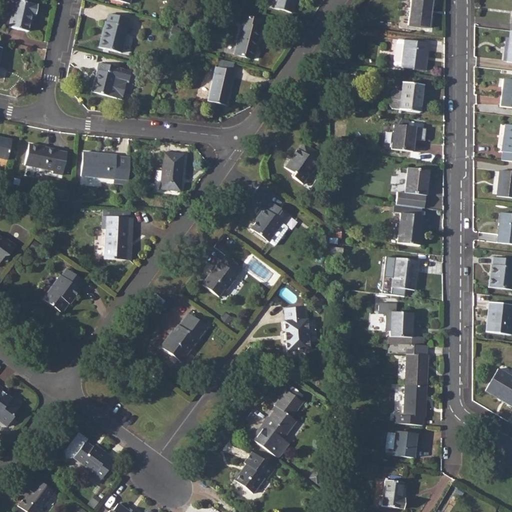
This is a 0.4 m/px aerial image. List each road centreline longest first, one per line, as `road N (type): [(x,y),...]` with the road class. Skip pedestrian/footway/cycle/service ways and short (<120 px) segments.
road 1 (residential): [(511,445),(468,419),(454,398),(461,0)]
road 2 (residential): [(237,137),(62,391)]
road 3 (residential): [(43,116),(237,137)]
road 4 (residential): [(341,0),(237,137)]
road 5 (unknown): [(328,313),(189,213)]
road 6 (residential): [(174,488),(133,441),(62,391)]
